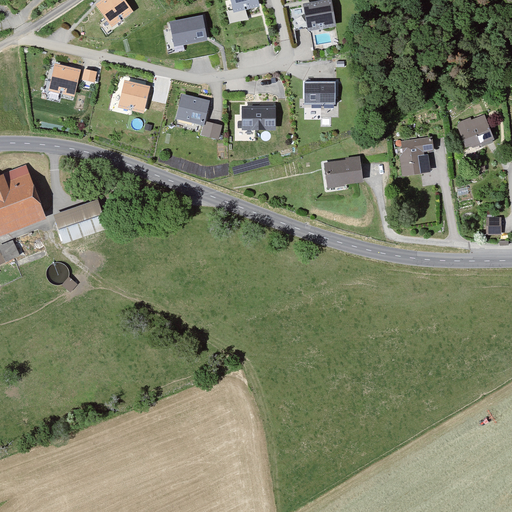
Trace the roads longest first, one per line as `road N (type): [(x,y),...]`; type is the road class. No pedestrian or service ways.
road 1 (tertiary): [(511,259),(391,254),(332,240),(128,163),(0,143)]
road 2 (residential): [(275,0),(286,62),(216,82),(19,38)]
road 3 (residential): [(377,180),(389,234),(456,244)]
